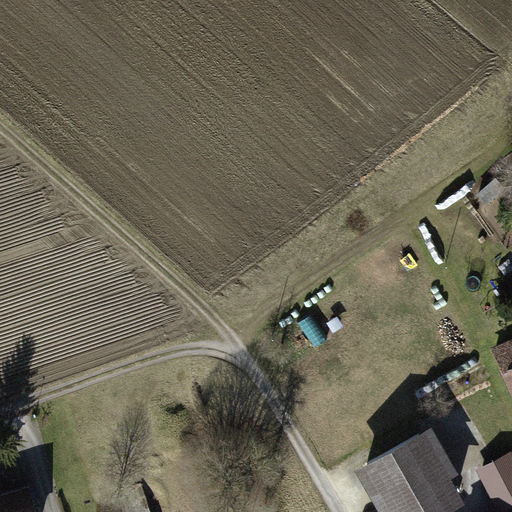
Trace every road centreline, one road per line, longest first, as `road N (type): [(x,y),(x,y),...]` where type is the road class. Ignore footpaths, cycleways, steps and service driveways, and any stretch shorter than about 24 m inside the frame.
road 1 (track): [(0,127),(200,303),(244,355)]
road 2 (track): [(0,411),(188,350),(244,355)]
road 3 (track): [(244,355),(251,328),(269,310),(394,222)]
road 4 (residential): [(244,355),(341,511)]
